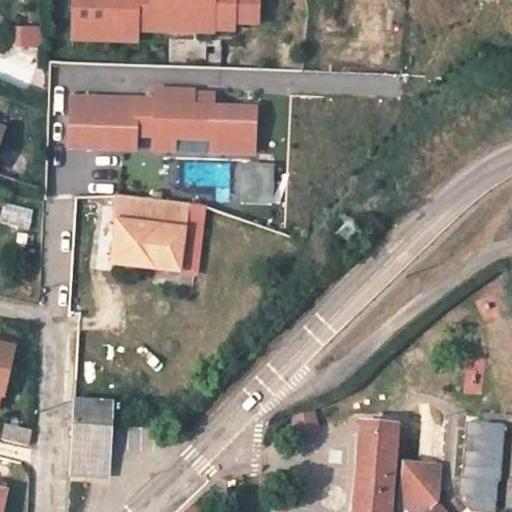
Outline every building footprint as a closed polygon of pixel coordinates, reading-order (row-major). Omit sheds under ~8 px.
[(256,0),(71,0),(71,23),(71,42),(136,44),(137,28),(150,29),(150,33),(207,34),(207,31),(232,32),(232,26),(256,27),(256,0)] [(17,55),(45,51),(41,24),(13,29),(17,55)] [(206,60),(206,38),(169,38),(169,60),(206,60)] [(256,108),(212,107),(212,92),(176,90),(154,90),(153,102),(133,101),(69,100),(68,150),(132,151),(132,138),(152,138),(152,152),(174,153),(174,141),(210,142),(210,155),(254,156),(254,144),(256,108)] [(274,203),(274,162),(241,161),(240,203),(274,203)] [(0,191),(21,197),(26,184),(0,174),(0,191)] [(113,227),(110,267),(177,273),(183,206),(112,200),(110,226),(113,227)] [(0,395),(2,396),(13,349),(0,345),(0,395)] [(108,464),(111,403),(75,401),(71,475),(92,476),(92,463),(108,464)] [(315,411),(292,416),(296,436),(320,431),(315,411)] [(431,511),(430,510),(436,505),(439,468),(401,464),(405,427),(360,423),(352,511),(431,511)] [(0,436),(0,438),(28,445),(31,431),(3,424),(0,436)] [(92,463),(92,476),(107,477),(108,464),(92,463)]
